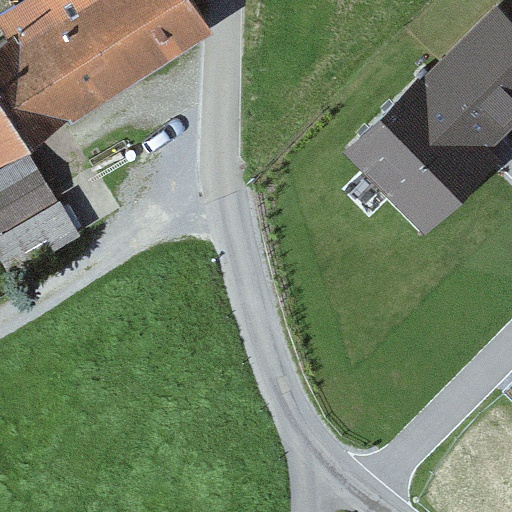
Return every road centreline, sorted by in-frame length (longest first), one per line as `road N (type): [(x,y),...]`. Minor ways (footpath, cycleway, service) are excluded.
road 1 (unclassified): [(226,0),(221,190),(257,335),(318,473),(375,511)]
road 2 (track): [(248,296),(453,252),(511,200)]
road 3 (track): [(0,321),(221,190)]
